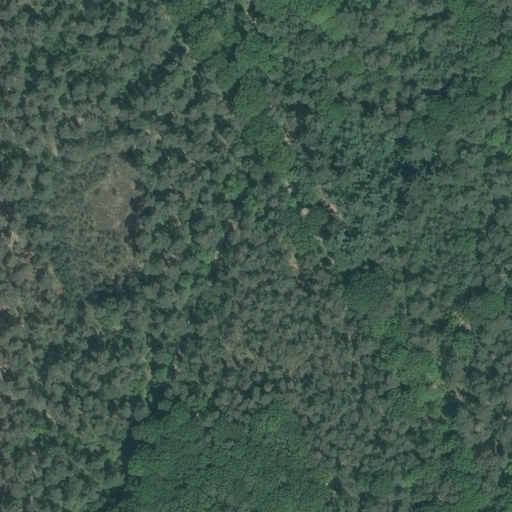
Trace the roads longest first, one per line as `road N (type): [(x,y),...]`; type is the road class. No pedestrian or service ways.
road 1 (track): [(116,511),(269,153),(479,511)]
road 2 (track): [(269,153),(179,0)]
